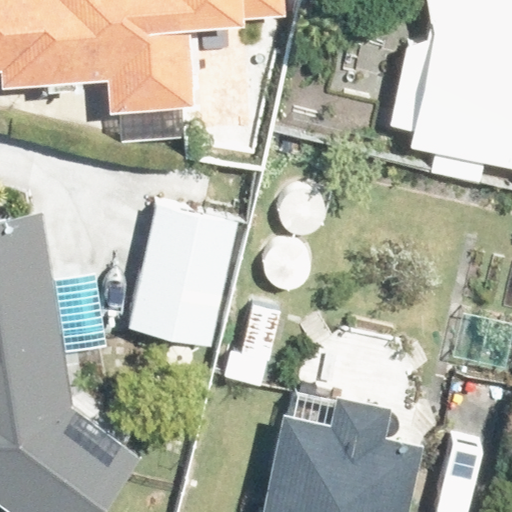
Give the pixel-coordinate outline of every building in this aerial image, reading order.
[(0,0),(0,57),(34,57),(34,64),(71,64),(71,53),(95,52),(95,86),(107,86),(108,106),(174,102),(173,83),(184,82),(180,0),(0,0)] [(511,0),(419,0),(420,2),(417,12),(395,22),(379,100),(399,105),(396,118),(511,144),(511,0)] [(190,197),(224,207),(232,176),(196,168),(190,197)] [(0,484),(36,511),(66,511),(126,432),(59,382),(30,189),(0,192),(0,484)] [(207,287),(225,207),(224,207),(190,197),(155,189),(138,273),(207,287)] [(245,289),(235,336),(263,344),(275,295),(245,289)] [(413,511),(416,503),(388,497),(406,418),(368,411),(374,380),(324,370),(318,398),(269,384),(236,511),(413,511)]
